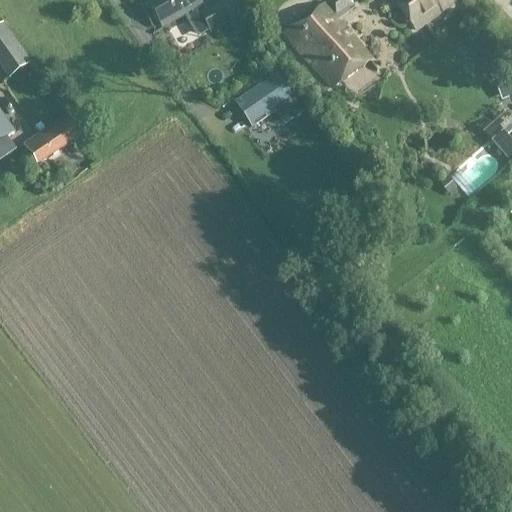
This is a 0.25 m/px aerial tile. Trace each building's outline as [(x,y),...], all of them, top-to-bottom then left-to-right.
[(162,30),(201,7),(197,0),(157,0),(148,5),(162,30)] [(231,0),(229,0),(200,17),(211,36),(228,26),(236,40),(250,32),(231,0)] [(334,0),(327,5),(339,22),(356,10),(348,0),(334,0)] [(392,0),(417,35),(458,6),(454,0),(392,0)] [(371,62),(326,6),(285,36),(296,50),(302,58),(333,90),(371,62)] [(1,30),(0,31),(0,60),(15,50),(1,30)] [(277,79),(235,103),(249,127),(276,112),(284,126),(299,117),(277,79)] [(0,142),(15,133),(0,112),(0,142)] [(82,138),(69,118),(24,147),(37,167),(82,138)] [(511,131),(511,120),(510,118),(498,129),(506,137),(511,131)] [(454,190),(446,181),(439,187),(446,196),(454,190)]
